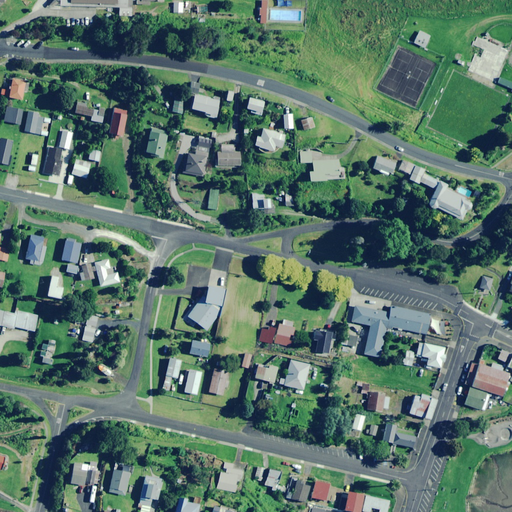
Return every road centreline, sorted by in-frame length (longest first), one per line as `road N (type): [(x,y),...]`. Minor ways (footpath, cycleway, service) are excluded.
road 1 (residential): [(417,152),(259,80),(148,59),(0,50)]
road 2 (tertiary): [(122,411),(420,482)]
road 3 (residential): [(511,192),(490,223),(450,242),(366,222),(287,232)]
road 4 (residential): [(289,260),(433,295),(475,318)]
road 5 (residential): [(122,411),(168,229)]
road 6 (tertiary): [(420,482),(475,318)]
road 7 (residential): [(0,192),(168,229)]
